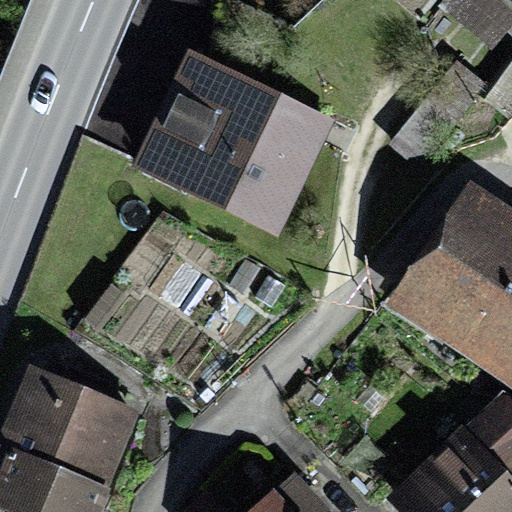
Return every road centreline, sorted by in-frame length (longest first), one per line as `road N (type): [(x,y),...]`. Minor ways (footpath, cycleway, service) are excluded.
road 1 (residential): [(417,216),(340,319),(181,472),(164,511)]
road 2 (primary): [(95,0),(0,246)]
